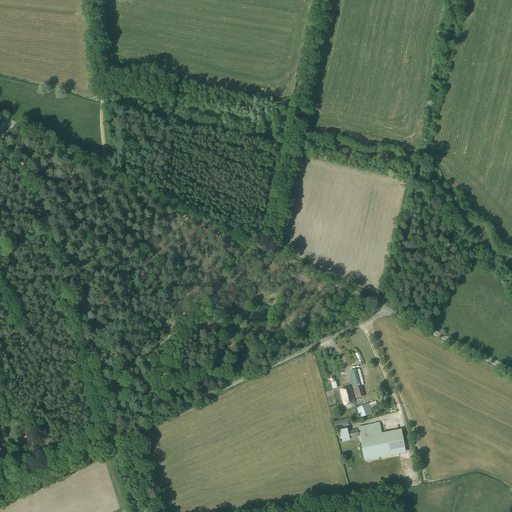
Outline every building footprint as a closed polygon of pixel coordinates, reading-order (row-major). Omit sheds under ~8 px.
[(350,372),(354,388),(357,400),(365,398),(362,386),(361,386),(357,370),(350,372)] [(340,390),(344,406),(355,403),(351,387),(340,390)] [(357,408),(360,417),(372,413),(370,409),(377,407),(375,402),(357,408)] [(359,427),(365,458),(404,450),(400,430),(380,434),(378,423),(359,427)] [(24,434),(19,436),(21,441),(27,440),(26,435),(29,435),(28,430),(23,432),(24,434)] [(349,439),(347,432),(347,430),(339,432),(341,441),(349,439)] [(347,432),(349,439),(359,436),(358,430),(347,432)]
